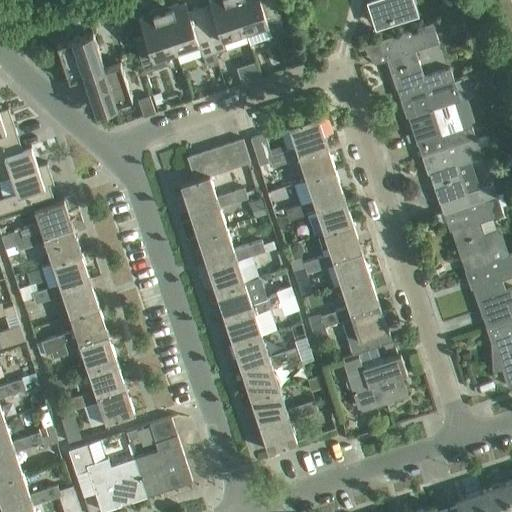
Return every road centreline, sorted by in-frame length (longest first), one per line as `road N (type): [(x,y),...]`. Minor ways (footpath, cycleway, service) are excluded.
road 1 (residential): [(462,441),(335,90),(312,86),(140,137),(116,157)]
road 2 (residential): [(248,511),(227,475),(142,200),(116,157)]
road 3 (residential): [(256,511),(462,441)]
road 4 (residential): [(116,157),(0,45)]
road 5 (residential): [(0,38),(123,0)]
